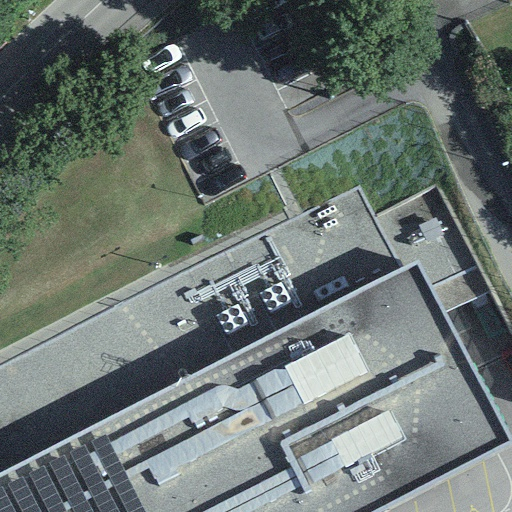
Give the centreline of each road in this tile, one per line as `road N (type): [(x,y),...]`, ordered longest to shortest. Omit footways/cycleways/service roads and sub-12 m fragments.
road 1 (unclassified): [(386,0),(511,247)]
road 2 (tertiary): [(0,103),(98,0)]
